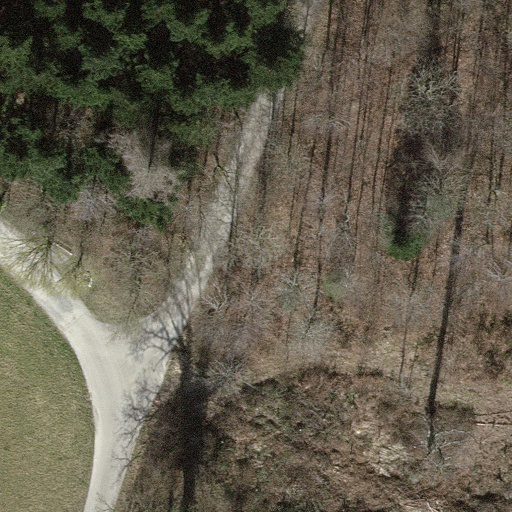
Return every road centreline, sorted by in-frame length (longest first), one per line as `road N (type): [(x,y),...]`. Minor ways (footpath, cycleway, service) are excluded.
road 1 (track): [(141,410),(300,0)]
road 2 (track): [(0,250),(27,270),(141,410)]
